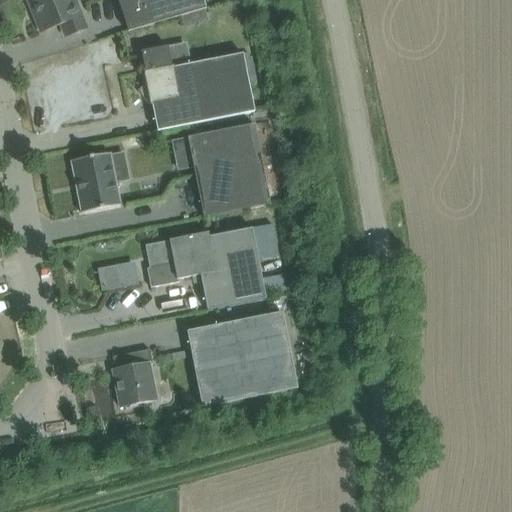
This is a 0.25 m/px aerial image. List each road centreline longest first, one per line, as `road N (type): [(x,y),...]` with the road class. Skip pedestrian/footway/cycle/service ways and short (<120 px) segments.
road 1 (unclassified): [(374,511),(377,308),(366,174),(325,0)]
road 2 (unclassified): [(0,431),(45,398),(53,358),(0,86)]
